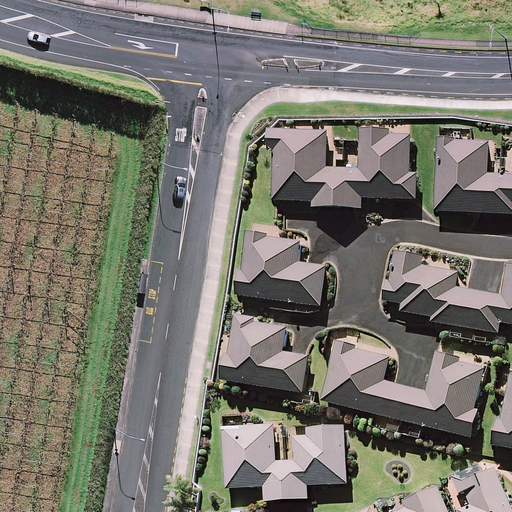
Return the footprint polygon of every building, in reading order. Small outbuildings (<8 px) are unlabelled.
[(393,131),(363,129),(360,170),(328,169),(330,134),(273,131),(272,150),(277,151),(274,201),(314,203),(314,207),(364,210),(365,198),(418,201),(420,175),(411,175),(413,137),(392,136),(393,131)] [(511,176),(489,175),(491,143),(440,141),(437,212),(511,215),(511,176)] [(303,242),(250,234),(241,295),(323,308),(329,268),(299,263),(303,242)] [(425,255),(392,250),(384,301),(404,304),(403,312),(434,317),(433,323),(501,334),(503,323),(511,324),(511,264),(510,264),(504,297),(458,289),(461,273),(423,267),(425,255)] [(289,328),(258,324),(259,319),(237,315),(236,322),(227,381),(305,393),(311,357),(285,353),(289,328)] [(392,358),(338,345),(324,401),(473,438),(480,411),(477,411),(487,369),(462,363),(463,359),(438,353),(428,393),(386,382),(392,358)] [(511,375),(502,425),(498,424),(494,445),(511,448),(511,375)] [(278,462),(276,425),(226,428),(229,488),(266,487),(267,501),(310,499),(309,486),(349,484),(346,427),(310,428),(310,436),(297,437),(298,461),(278,462)] [(480,468),(455,479),(462,496),(466,494),(472,507),(459,511),(450,511),(439,486),(386,509),(387,511),(376,511),(374,507),(362,511),(511,511),(511,502),(497,469),(483,475),(480,468)]
